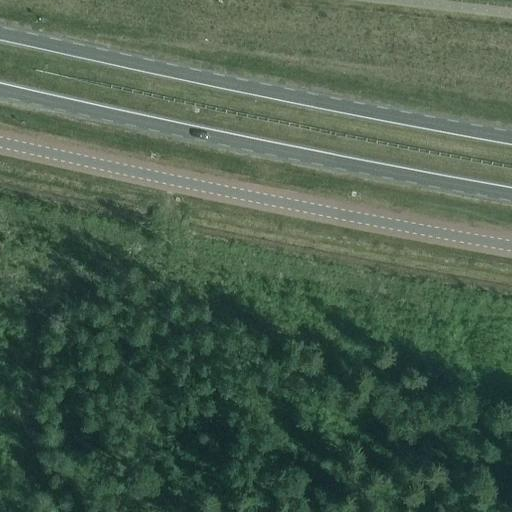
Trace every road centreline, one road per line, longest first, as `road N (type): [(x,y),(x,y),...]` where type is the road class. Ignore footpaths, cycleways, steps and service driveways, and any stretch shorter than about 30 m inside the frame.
road 1 (trunk): [(511,139),(0,33)]
road 2 (trunk): [(0,90),(511,195)]
road 3 (unclassified): [(0,144),(511,246)]
